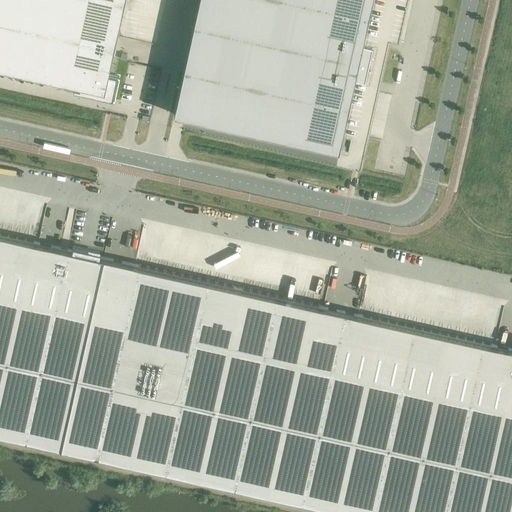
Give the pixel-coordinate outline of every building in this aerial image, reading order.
[(0,0),(0,67),(51,79),(67,82),(99,89),(97,95),(115,99),(120,75),(108,73),(124,0),(0,0)] [(368,62),(372,45),(362,43),(371,0),(198,0),(193,24),(349,58),(349,57),(368,62)] [(339,150),(355,76),(365,79),(368,62),(349,57),(349,58),(193,24),(173,114),(333,149),(339,150)] [(67,82),(51,79),(49,87),(65,91),(67,82)] [(511,511),(511,348),(508,347),(500,346),(353,313),(345,311),(336,309),(328,307),(239,287),(236,287),(99,256),(96,255),(97,254),(75,249),(75,250),(72,250),(68,249),(61,247),(60,247),(51,245),(43,243),(0,233),(0,433),(350,511),(511,511)]
